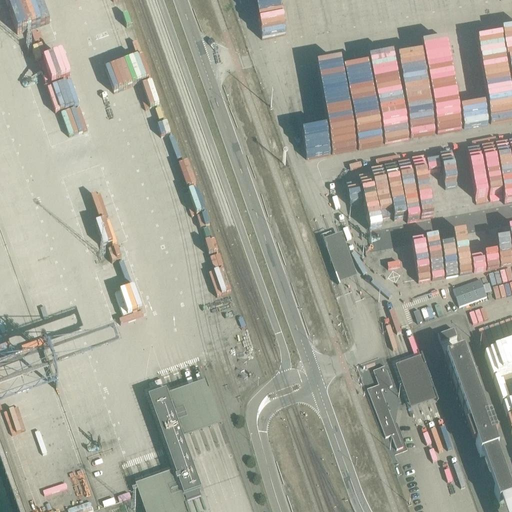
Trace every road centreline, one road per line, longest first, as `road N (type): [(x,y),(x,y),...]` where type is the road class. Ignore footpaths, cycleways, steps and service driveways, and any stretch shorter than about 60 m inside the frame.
road 1 (unclassified): [(314,378),(178,0)]
road 2 (unclassified): [(314,378),(363,511)]
